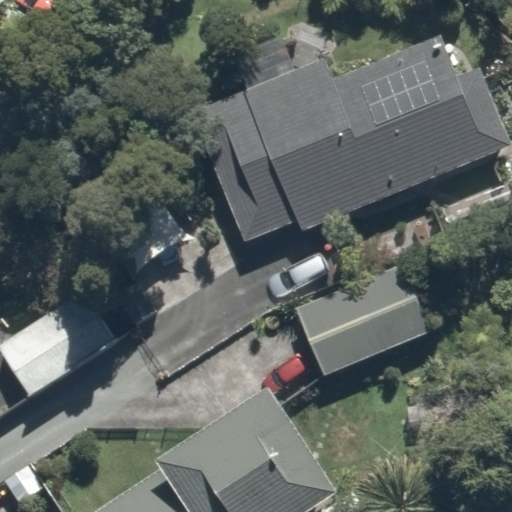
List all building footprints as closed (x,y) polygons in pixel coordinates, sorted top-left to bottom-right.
[(228,248),(505,142),(459,22),(329,72),(324,60),(177,117),(228,248)] [(151,177),(87,226),(123,273),(187,224),(151,177)] [(118,283),(87,242),(37,280),(50,297),(0,334),(0,374),(20,401),(117,327),(97,299),(118,283)] [(347,272),(276,304),(311,381),(382,349),(347,272)] [(288,511),(321,491),(247,376),(133,450),(147,472),(85,511),(84,511),(288,511)]
